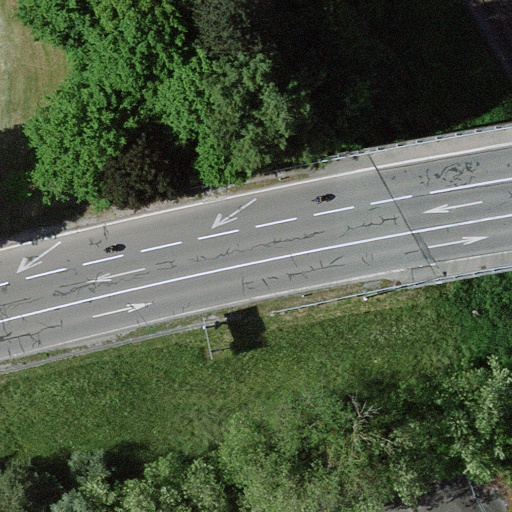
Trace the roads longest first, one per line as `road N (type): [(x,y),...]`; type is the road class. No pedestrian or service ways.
road 1 (secondary): [(511,162),(194,217),(0,269)]
road 2 (secondary): [(511,213),(160,274),(0,319)]
